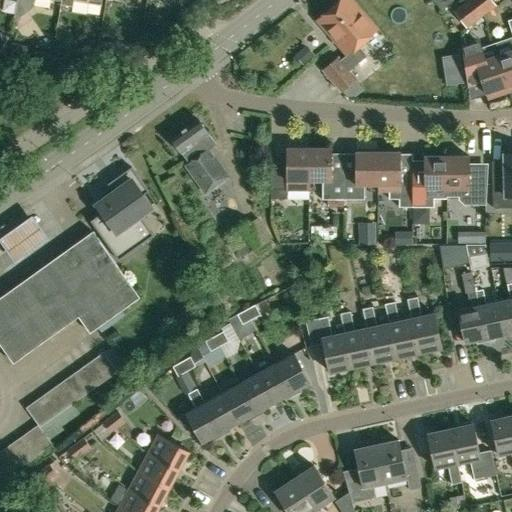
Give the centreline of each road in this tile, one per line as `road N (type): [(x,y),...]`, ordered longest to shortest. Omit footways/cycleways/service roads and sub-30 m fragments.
road 1 (residential): [(173,78),(254,104),(511,118)]
road 2 (residential): [(223,511),(257,459),(298,435),(511,389)]
road 3 (tertiary): [(0,201),(173,78)]
road 4 (tertiary): [(173,78),(273,0)]
